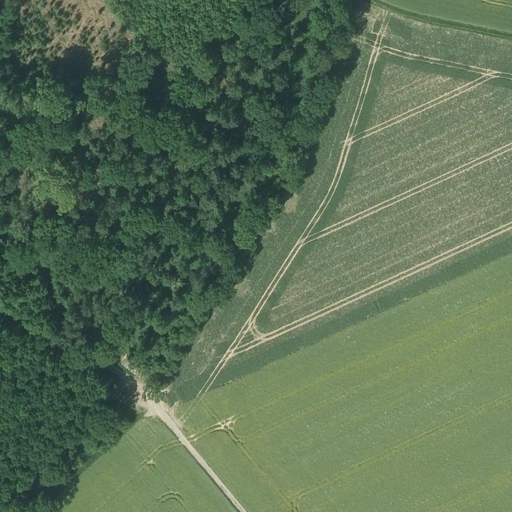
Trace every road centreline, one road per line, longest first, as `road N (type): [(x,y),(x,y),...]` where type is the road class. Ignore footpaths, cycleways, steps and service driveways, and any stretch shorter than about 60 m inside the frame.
road 1 (track): [(0,309),(132,377),(152,404)]
road 2 (track): [(152,404),(242,511)]
road 3 (track): [(511,34),(404,12),(383,0)]
